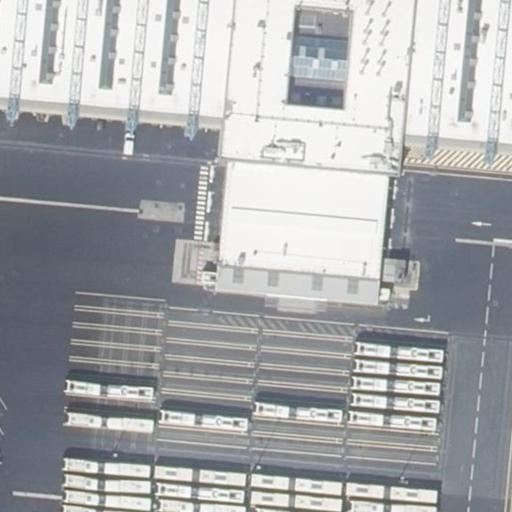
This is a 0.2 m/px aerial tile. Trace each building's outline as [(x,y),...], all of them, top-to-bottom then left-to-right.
[(0,0),(0,101),(223,121),(234,0),(0,0)] [(234,0),(223,121),(219,162),(229,163),(388,177),(398,177),(402,137),(414,0),(234,0)] [(511,0),(414,0),(402,137),(511,146),(511,0)] [(388,177),(229,163),(219,267),(379,280),(388,177)] [(511,493),(511,339),(113,307),(108,366),(90,365),(83,459),(511,493)]
